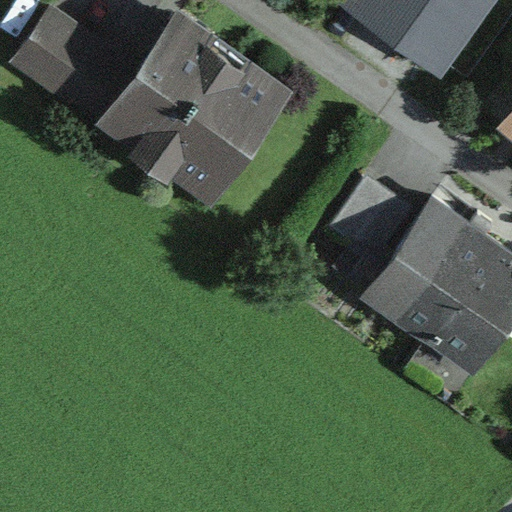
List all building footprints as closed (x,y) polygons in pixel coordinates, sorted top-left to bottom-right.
[(61,91),(102,32),(56,0),(45,0),(7,54),(61,91)] [(213,18),(187,0),(170,0),(93,108),(209,192),(293,76),(250,45),(245,52),(208,25),(213,18)] [(345,0),(442,68),(489,0),(345,0)] [(511,127),(511,96),(496,115),(511,127)] [(375,240),(407,196),(367,167),(326,222),(350,240),(367,252),(375,240)] [(511,242),(431,184),(385,248),(375,240),(367,252),(350,240),(334,262),(360,281),(357,286),(471,368),(502,325),(511,331),(511,242)]
